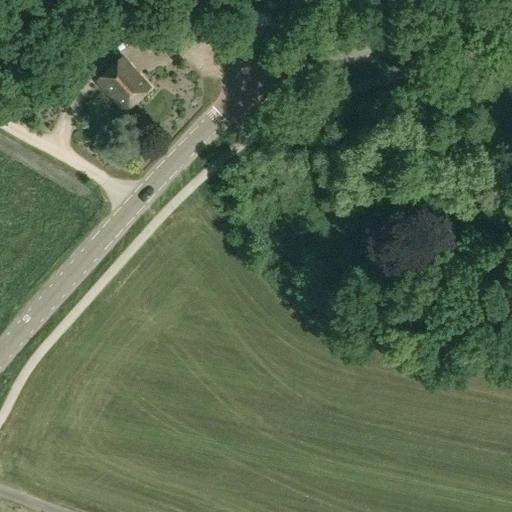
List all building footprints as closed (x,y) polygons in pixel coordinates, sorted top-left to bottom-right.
[(274,20),(250,8),(241,26),(265,38),(274,20)] [(88,25),(67,45),(80,59),(101,39),(88,25)] [(148,40),(155,48),(163,41),(155,33),(148,40)] [(84,57),(93,72),(119,57),(109,41),(84,57)] [(125,112),(150,89),(123,59),(98,82),(125,112)]
